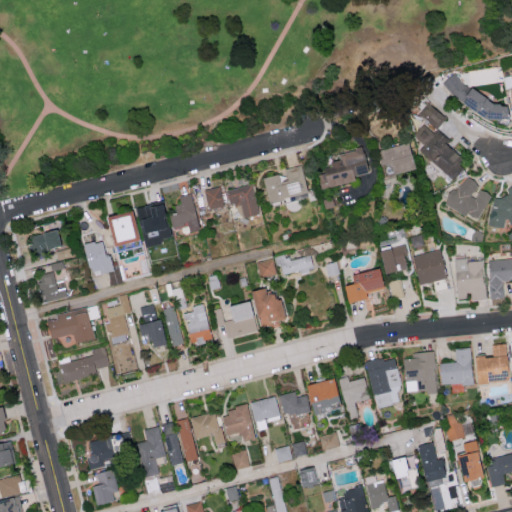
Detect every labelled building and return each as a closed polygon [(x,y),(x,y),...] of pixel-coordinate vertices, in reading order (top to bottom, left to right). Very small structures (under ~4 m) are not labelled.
[(445,119),(429,102),(418,112),(434,129),(445,119)] [(450,177),(466,160),(434,131),(433,132),(423,124),(413,135),(424,145),(419,150),(450,177)] [(414,167),(407,142),(377,150),(381,165),(390,162),(394,173),(414,167)] [(321,188),(355,180),(354,175),(368,172),(362,147),(337,153),(339,161),(323,165),(325,172),(317,174),(321,188)] [(268,202),(307,195),(302,165),(284,168),(285,173),(263,176),(268,202)] [(490,194),(477,187),(479,183),(464,176),(456,192),(450,189),(443,204),(477,220),(490,194)] [(225,189),(229,204),(235,202),(239,218),(259,212),(251,182),(225,189)] [(511,223),(511,184),(506,187),(508,193),(487,202),(496,225),(506,221),(508,225),(511,223)] [(206,208),(223,206),(220,186),(203,188),(206,208)] [(177,195),(179,203),(172,204),(174,212),(167,213),(170,227),(186,224),(188,231),(198,228),(190,192),(177,195)] [(142,245),(161,242),(161,237),(170,235),(168,224),(164,225),(160,202),(135,207),(142,245)] [(137,238),(130,209),(106,214),(113,244),(137,238)] [(32,253),(60,247),(56,229),(28,235),(32,253)] [(83,243),(89,271),(103,268),(106,285),(121,282),(118,268),(113,269),(109,254),(105,255),(101,239),(83,243)] [(406,267),(403,255),(407,254),(404,242),(378,249),(384,273),(406,267)] [(418,283),(445,277),(438,248),(411,254),(418,283)] [(273,255),(275,264),(279,264),(281,274),(312,268),(309,254),(287,259),(285,253),(273,255)] [(454,258),(456,298),(468,297),(469,299),(484,298),(482,260),(467,260),(467,257),(454,258)] [(489,297),(503,297),(502,280),(511,279),(511,257),(487,259),(489,297)] [(255,261),(258,276),(275,273),(272,258),(255,261)] [(48,263),(50,271),(63,267),(61,260),(48,263)] [(350,273),(351,282),(343,284),(347,301),(366,297),(365,292),(382,288),(378,267),(350,273)] [(65,296),(62,280),(55,282),(53,271),(37,274),(42,301),(65,296)] [(277,291),(265,293),(263,286),(251,289),(258,327),(276,324),(275,320),(282,318),(277,291)] [(123,313),(130,311),(127,295),(101,300),(111,346),(118,345),(118,347),(127,345),(124,333),(128,332),(123,313)] [(224,305),(226,319),(223,320),(220,308),(216,308),(221,338),(255,331),(249,300),(224,305)] [(162,343),(156,303),(140,305),(143,322),(137,323),(139,334),(148,332),(150,345),(162,343)] [(183,312),(188,341),(209,338),(203,303),(192,305),(193,310),(183,312)] [(169,345),(181,343),(176,306),(164,307),(169,345)] [(92,338),(86,308),(45,316),(49,337),(72,333),(74,342),(92,338)] [(505,343),(491,343),(492,355),(474,355),(476,381),(507,379),(505,343)] [(109,364),(104,345),(90,349),(92,355),(58,363),(60,372),(55,373),(58,383),(98,373),(97,367),(109,364)] [(439,362),(440,384),(450,383),(451,392),(463,391),(463,384),(472,383),(469,346),(454,347),(455,361),(439,362)] [(413,351),(413,358),(404,358),(405,392),(435,391),(433,350),(413,351)] [(375,407),(402,402),(394,356),(366,361),(375,407)] [(339,378),(348,419),(357,417),(354,402),(369,398),(364,377),(348,380),(347,376),(339,378)] [(311,413),(339,407),(332,377),(304,384),(311,413)] [(307,410),(303,394),(295,396),(294,390),(278,394),(284,416),(307,410)] [(265,420),(278,418),(275,396),(251,399),(254,429),(266,428),(265,420)] [(221,416),(224,434),(240,432),(241,440),(254,438),(247,403),(226,407),(227,414),(221,416)] [(215,411),(190,418),(196,438),(211,434),(214,444),(223,442),(215,411)] [(445,416),(446,438),(461,438),(460,415),(445,416)] [(196,459),(189,417),(177,419),(184,461),(196,459)] [(162,423),(168,464),(181,462),(175,421),(162,423)] [(142,477),(158,473),(156,464),(167,461),(158,425),(142,429),(145,440),(134,443),(142,477)] [(323,449),(338,445),(335,431),(320,435),(323,449)] [(121,450),(118,432),(108,434),(111,451),(121,450)] [(87,438),(88,467),(103,466),(102,456),(109,456),(108,438),(87,438)] [(0,464),(14,461),(9,440),(0,441),(0,464)] [(306,453),(303,440),(291,442),(293,455),(306,453)] [(463,452),(456,453),(460,479),(480,477),(475,440),(462,441),(463,452)] [(435,459),(432,441),(417,444),(424,480),(444,477),(440,458),(435,459)] [(273,448),(276,461),(291,457),(288,444),(273,448)] [(235,468),(249,465),(246,449),(232,452),(235,468)] [(486,465),(490,486),(504,483),(502,472),(511,470),(511,452),(490,456),(492,465),(486,465)] [(390,458),(393,477),(406,474),(405,469),(415,467),(412,454),(390,458)] [(317,482),(312,465),(296,469),(301,487),(317,482)] [(97,483),(92,484),(94,503),(113,500),(112,491),(116,491),(113,469),(95,471),(97,483)] [(0,495),(23,492),(21,474),(0,477),(0,495)] [(371,506),(387,503),(388,511),(398,509),(395,495),(387,497),(383,479),(376,480),(375,474),(365,476),(371,506)] [(225,487),(226,500),(238,499),(236,485),(225,487)] [(339,511),(367,511),(363,485),(344,488),(346,497),(337,498),(339,511)] [(0,511),(21,511),(19,496),(0,498),(0,511)] [(202,511),(200,501),(185,503),(186,511),(202,511)]
